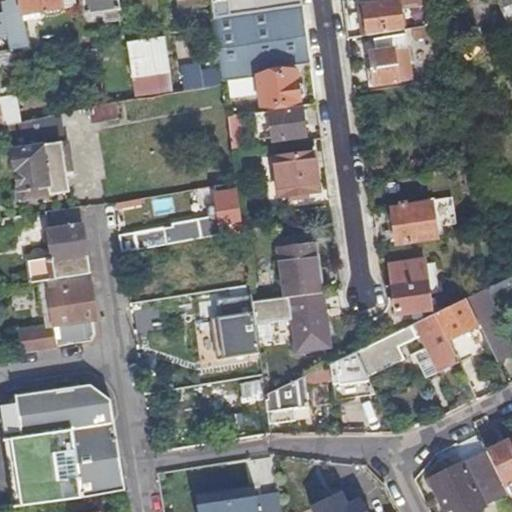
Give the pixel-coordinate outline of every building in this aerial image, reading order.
[(21,0),(8,0),(11,15),(23,13),(21,0)] [(24,17),(78,8),(76,0),(21,0),(23,13),(24,17)] [(84,0),(87,16),(122,11),(119,0),(84,0)] [(185,1),(191,0),(174,0),(175,3),(176,2),(177,11),(186,10),(185,1)] [(212,0),(215,20),(304,7),(303,0),(212,0)] [(511,0),(500,0),(511,25),(511,0)] [(364,8),(368,37),(403,33),(401,15),(407,14),(405,2),(364,8)] [(218,44),(308,30),(304,7),(215,20),(218,44)] [(298,73),(313,70),(308,30),(218,44),(225,86),(227,100),(247,97),(246,89),(261,87),(259,78),(298,73)] [(95,50),(93,37),(83,39),(74,40),(77,54),(95,50)] [(169,72),(164,38),(128,44),(134,79),(169,72)] [(400,84),(395,52),(371,55),(373,70),(368,72),(370,88),(400,84)] [(202,89),(221,86),(219,73),(200,76),(201,83),(202,89)] [(302,104),(298,73),(259,78),(261,87),(264,109),(302,104)] [(201,83),(200,76),(199,74),(184,76),(186,86),(201,83)] [(89,109),(106,106),(103,83),(83,85),(89,109)] [(0,139),(7,139),(2,107),(13,106),(12,98),(0,99),(0,139)] [(119,119),(116,104),(106,106),(89,109),(92,124),(119,119)] [(304,110),(259,116),(261,141),(274,139),(275,142),(297,139),(296,129),(306,127),(304,110)] [(9,127),(11,138),(15,172),(17,173),(21,201),(69,192),(61,142),(59,143),(55,117),(9,127)] [(229,118),(231,136),(243,135),(241,117),(229,118)] [(296,129),(297,139),(307,137),(306,127),(296,129)] [(319,193),(314,154),(276,159),(282,198),(319,193)] [(183,232),(185,243),(244,233),(242,220),(238,184),(201,190),(202,198),(218,196),(223,229),(192,234),(183,232)] [(398,245),(437,239),(437,237),(435,229),(449,227),(456,225),(452,199),(431,203),(431,205),(392,211),(398,245)] [(91,274),(80,209),(45,215),(53,261),(30,266),(33,284),(46,282),(91,274)] [(435,229),(437,237),(451,234),(449,227),(435,229)] [(135,235),(137,252),(168,247),(165,230),(135,235)] [(120,238),(123,255),(137,252),(135,235),(120,238)] [(279,250),(287,299),(324,295),(317,245),(279,250)] [(430,295),(426,266),(425,262),(391,265),(398,315),(438,309),(436,299),(431,300),(430,295)] [(435,265),(426,266),(430,295),(439,294),(438,284),(435,265)] [(98,321),(91,274),(46,282),(54,325),(58,347),(92,342),(98,332),(96,322),(98,321)] [(481,326),(498,364),(511,357),(511,344),(487,290),(468,300),(481,326)] [(287,299),(254,304),(257,325),(294,321),(298,353),(331,349),(324,295),(287,299)] [(253,296),(244,297),(247,314),(219,319),(225,359),(261,354),(257,325),(254,304),(253,296)] [(436,316),(449,342),(481,326),(468,300),(436,316)] [(440,374),(460,364),(449,342),(436,316),(416,325),(421,337),(440,374)] [(58,347),(54,325),(48,326),(52,350),(58,349),(58,347)] [(398,348),(421,337),(416,325),(356,354),(368,378),(404,360),(398,348)] [(19,331),(22,354),(52,350),(48,326),(19,331)] [(267,398),(270,425),(296,419),(295,413),(310,409),(306,386),(331,381),(340,400),(372,386),(368,378),(356,354),(267,398)] [(4,418),(17,508),(126,491),(111,401),(91,387),(18,398),(4,418)] [(511,444),(510,441),(487,452),(503,484),(511,479),(511,444)] [(503,484),(487,452),(464,463),(464,464),(431,480),(446,511),(475,511),(486,507),(480,495),(503,484)] [(339,471),(301,479),(305,499),(343,491),(339,471)] [(283,511),(282,487),(197,494),(198,511),(283,511)] [(376,511),(371,498),(356,505),(350,490),(313,505),(315,511),(376,511)]
